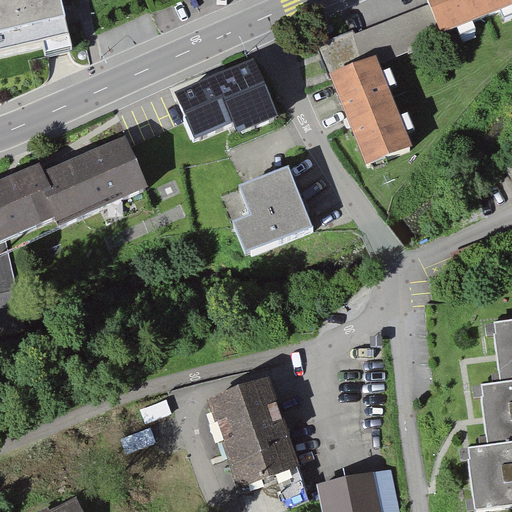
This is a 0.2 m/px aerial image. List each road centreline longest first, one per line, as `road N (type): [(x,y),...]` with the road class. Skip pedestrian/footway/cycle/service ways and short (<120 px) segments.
road 1 (residential): [(394,315),(357,340),(292,364),(157,394),(0,458)]
road 2 (residential): [(257,22),(318,150),(388,262),(394,315)]
road 3 (tertiary): [(257,22),(0,135)]
road 4 (residential): [(394,315),(416,511)]
